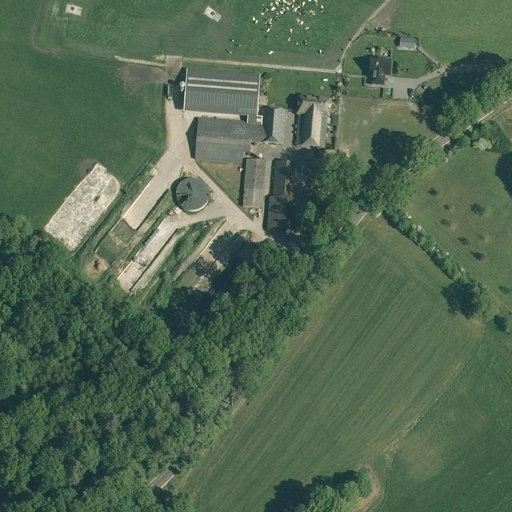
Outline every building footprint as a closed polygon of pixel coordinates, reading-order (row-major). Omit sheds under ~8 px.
[(414,49),(414,40),(406,39),(406,48),(414,49)] [(371,85),(383,86),(384,76),(389,77),(390,61),(370,60),(369,75),(372,75),(371,85)] [(286,112),(263,110),(262,119),(257,119),(260,77),(187,71),(185,103),(248,108),(247,123),(199,119),(195,160),(241,164),(243,154),(250,154),(251,143),(283,146),(286,112)] [(297,146),(324,148),(326,118),(329,119),(330,101),(300,99),(298,116),(300,116),(297,146)] [(243,207),(263,209),(264,192),(266,162),(247,161),(244,191),(243,207)] [(267,230),(294,233),(296,201),(294,201),(296,165),(275,163),(273,199),(270,198),(267,230)] [(176,196),(176,197),(176,199),(176,200),(177,202),(177,203),(178,204),(179,205),(180,206),(181,208),(182,208),(183,209),(184,210),(185,211),(187,211),(188,212),(189,212),(191,212),(192,212),(194,212),(195,212),(196,212),(198,211),(199,211),(200,210),(202,209),(203,208),(204,208),(205,206),(206,205),(206,204),(207,203),(208,202),(208,200),(208,199),(209,197),(209,196),(209,195),(208,193),(208,192),(208,191),(207,189),(207,188),(206,187),(205,185),(204,184),(203,183),(202,182),(201,182),(199,181),(198,180),(197,180),(195,180),(194,179),(192,179),(191,179),(189,180),(188,180),(187,180),(185,181),(184,182),(183,182),(182,183),(181,184),(180,185),(179,186),(178,188),(177,189),(177,190),(176,192),(176,193),(176,195),(176,196)] [(151,201),(146,198),(130,220),(147,233),(169,201),(157,192),(151,201)] [(108,253),(124,263),(130,253),(114,243),(108,253)] [(187,292),(182,296),(189,304),(194,300),(187,292)]
